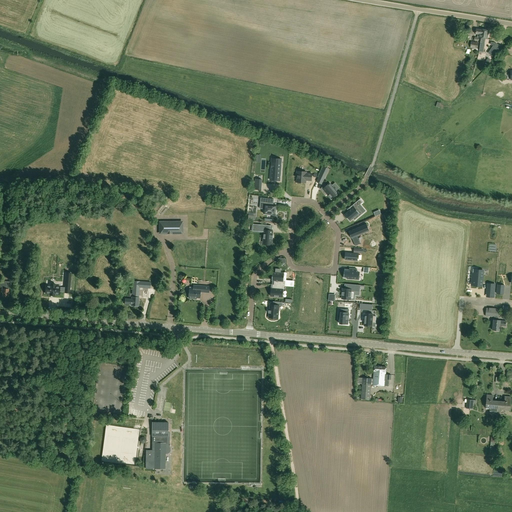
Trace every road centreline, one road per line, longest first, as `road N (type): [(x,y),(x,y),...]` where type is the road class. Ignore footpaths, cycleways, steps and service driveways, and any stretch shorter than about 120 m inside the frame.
road 1 (tertiary): [(249,333),(511,357)]
road 2 (tertiary): [(0,314),(249,333)]
road 3 (track): [(298,511),(272,335)]
road 4 (residential): [(290,245),(291,266),(334,271),(338,232),(314,201),(294,199)]
road 5 (unclassified): [(511,24),(362,0)]
